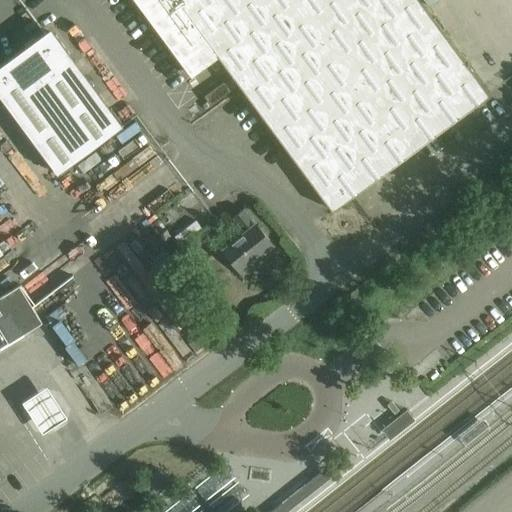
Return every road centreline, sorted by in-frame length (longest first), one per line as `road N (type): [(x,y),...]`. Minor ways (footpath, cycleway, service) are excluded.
road 1 (unclassified): [(20,511),(337,278)]
road 2 (unclassified): [(337,278),(281,200),(180,134),(81,0)]
road 3 (unclassified): [(337,278),(511,142)]
